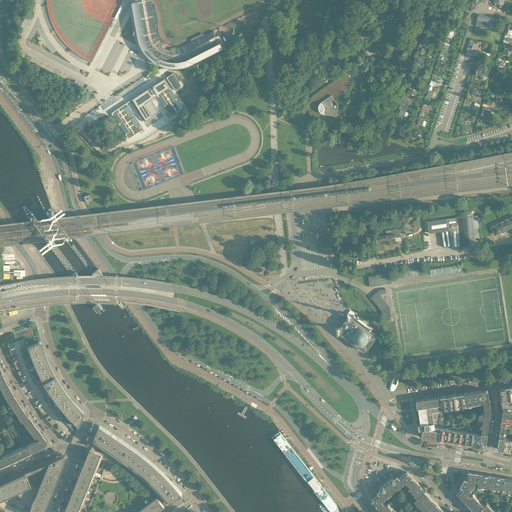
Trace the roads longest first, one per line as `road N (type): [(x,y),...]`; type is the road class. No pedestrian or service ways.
road 1 (secondary): [(349,383),(257,316),(195,292),(102,279),(0,290)]
road 2 (secondary): [(0,299),(105,290),(178,301),(242,328),(298,377)]
road 3 (residential): [(297,274),(296,178),(429,153)]
road 4 (tertiary): [(41,143),(64,204),(124,286)]
road 5 (tertiary): [(142,260),(105,246),(75,205),(65,163),(48,137)]
road 6 (tertiary): [(226,376),(282,411),(345,480)]
road 7 (tertiary): [(124,286),(168,346),(226,376)]
road 8 (residential): [(94,410),(155,452),(196,497)]
road 9 (tertiary): [(265,297),(202,259),(142,260)]
road 10 (tertiary): [(349,383),(265,297)]
